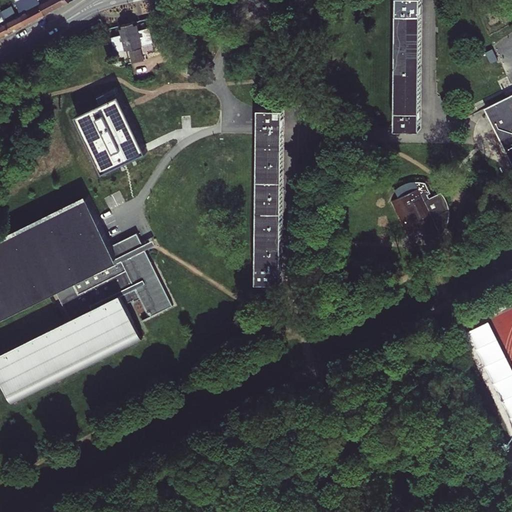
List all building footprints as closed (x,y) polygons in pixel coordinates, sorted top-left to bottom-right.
[(26,25),(47,14),(40,0),(15,0),(21,14),(26,25)] [(40,0),(47,14),(70,2),(69,0),(70,0),(40,0)] [(244,0),(235,5),(242,18),(274,0),(244,0)] [(398,0),(398,128),(421,128),(422,0),(398,0)] [(0,38),(26,25),(21,14),(17,16),(7,21),(4,14),(1,8),(0,8),(0,38)] [(13,9),(4,14),(7,21),(17,16),(13,9)] [(150,27),(139,29),(138,24),(135,24),(134,20),(130,21),(123,23),(124,27),(121,28),(122,34),(112,36),(116,52),(154,42),(150,27)] [(141,49),(130,51),(132,63),(144,60),(141,49)] [(511,93),(487,106),(501,134),(511,156),(511,93)] [(122,94),(80,112),(107,171),(149,152),(122,94)] [(283,281),(285,108),(261,107),(259,280),(283,281)] [(400,198),(392,201),(408,236),(436,223),(442,235),(444,234),(446,232),(447,230),(448,227),(449,225),(450,223),(450,220),(450,217),(451,213),(450,209),(449,205),(448,201),(446,196),(443,192),(431,198),(429,194),(432,193),(427,182),(422,182),(417,182),(412,182),(407,184),(404,185),(401,186),(399,188),(396,190),(400,198)] [(39,183),(0,202),(0,226),(0,227),(4,225),(9,236),(0,240),(0,313),(62,284),(117,257),(112,247),(88,197),(50,216),(45,205),(49,204),(39,183)] [(143,232),(112,247),(117,257),(62,284),(77,316),(124,293),(140,324),(179,304),(152,250),(161,246),(158,239),(148,244),(143,232)] [(124,293),(77,316),(0,353),(0,367),(16,401),(146,337),(140,324),(124,293)] [(511,423),(511,364),(490,320),(467,332),(511,423)]
